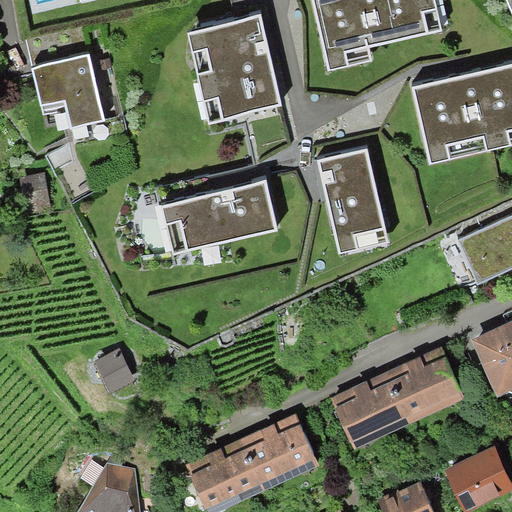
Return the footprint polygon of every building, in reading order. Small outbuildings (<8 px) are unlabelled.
[(429,0),(318,0),(333,55),(437,27),(429,0)] [(263,16),(193,33),(215,119),(285,101),(263,16)] [(102,120),(87,52),(29,65),(41,115),(64,109),(68,128),(102,120)] [(511,64),(421,87),(439,161),(511,142),(511,64)] [(399,234),(375,148),(327,161),(351,247),(399,234)] [(25,209),(45,205),(41,178),(20,181),(25,209)] [(284,224),(275,178),(172,198),(181,244),(284,224)] [(511,268),(511,216),(461,240),(481,283),(511,268)] [(511,322),(475,340),(497,387),(503,385),(510,387),(511,386),(511,322)] [(409,372),(389,382),(402,410),(457,385),(439,348),(405,363),(409,372)] [(109,386),(128,377),(116,352),(97,361),(109,386)] [(348,435),(402,410),(389,382),(369,391),(365,382),(331,398),(348,435)] [(264,440),(244,449),(257,477),(311,452),(294,415),(260,431),(264,440)] [(511,473),(499,448),(453,470),(472,508),(511,487),(511,473)] [(202,502),(257,477),(244,449),(224,459),(220,450),(186,465),(202,502)] [(135,511),(130,472),(107,466),(78,511),(135,511)] [(432,511),(419,482),(377,501),(382,511),(432,511)]
